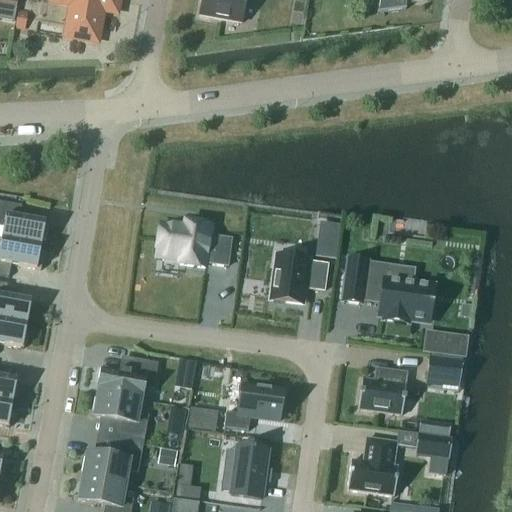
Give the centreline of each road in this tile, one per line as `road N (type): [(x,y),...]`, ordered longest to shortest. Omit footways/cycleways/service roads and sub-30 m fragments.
road 1 (residential): [(302,511),(320,388),(311,355),(71,318)]
road 2 (unclassified): [(140,108),(452,69)]
road 3 (residential): [(71,318),(107,111)]
road 4 (residential): [(34,511),(71,318)]
